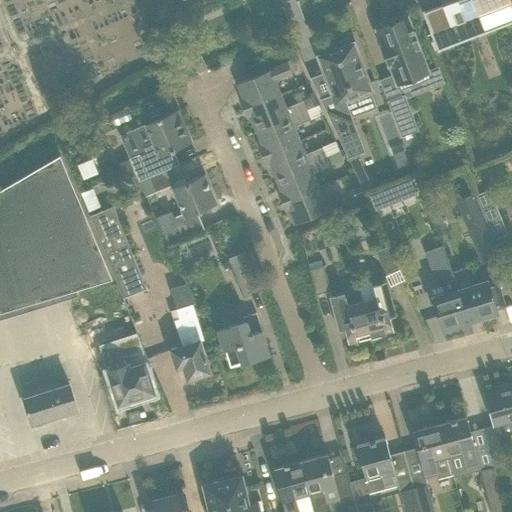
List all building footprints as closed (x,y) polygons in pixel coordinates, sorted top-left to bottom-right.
[(511,0),(439,0),(449,23),(507,1),(511,13),(511,0)] [(410,28),(406,17),(405,18),(404,15),(388,21),(389,24),(376,29),(382,45),(381,46),(388,65),(389,64),(396,84),(427,72),(412,31),(413,31),(412,27),(410,28)] [(431,33),(430,33),(437,51),(438,51),(438,48),(451,43),(447,31),(445,27),(431,33)] [(353,43),(318,57),(324,72),(332,94),(331,94),(320,99),(347,157),(355,174),(364,170),(357,154),(364,151),(351,116),(375,108),(368,91),(370,90),(353,43)] [(275,81),(293,74),(288,62),(236,83),(242,99),(239,100),(242,108),(280,93),(275,81)] [(303,100),(286,107),(280,93),(242,108),(246,117),(249,116),(255,130),(306,109),(303,100)] [(418,130),(404,94),(387,100),(401,137),(418,130)] [(317,105),(306,109),(311,119),(321,115),(317,105)] [(173,150),(191,142),(177,109),(163,115),(158,114),(150,117),(143,125),(149,139),(143,143),(142,147),(144,151),(128,158),(138,182),(179,164),(173,150)] [(293,127),(311,119),(306,109),(255,130),(261,145),(258,147),(262,155),(299,140),(293,127)] [(116,134),(127,128),(121,114),(109,120),(116,134)] [(321,147),(305,154),(299,140),(262,155),(265,164),(268,163),(275,177),(325,157),(321,147)] [(338,151),(325,157),(329,166),(343,161),(338,151)] [(61,295),(111,279),(59,157),(0,191),(0,317),(7,315),(6,311),(51,298),(52,302),(62,299),(61,295)] [(312,173),(329,166),(325,157),(275,177),(280,192),(277,193),(281,202),(318,187),(312,173)] [(405,160),(397,163),(401,172),(409,169),(405,160)] [(200,210),(216,204),(204,174),(186,181),(185,179),(180,180),(176,181),(173,185),(173,186),(169,188),(180,213),(167,219),(175,240),(203,228),(198,215),(201,213),(200,210)] [(410,179),(398,184),(405,199),(417,194),(410,179)] [(340,193),(324,200),(318,187),(281,202),(284,211),(288,209),(294,224),(344,204),(340,193)] [(360,187),(351,190),(355,199),(364,195),(360,187)] [(493,240),(507,234),(489,189),(475,195),(493,240)] [(382,191),(369,196),(376,212),(388,206),(382,191)] [(474,194),(456,201),(482,264),(500,257),(493,240),(475,195),(474,194)] [(122,297),(146,288),(112,206),(89,216),(122,297)] [(440,209),(430,212),(436,228),(444,226),(440,209)] [(386,276),(398,270),(387,246),(374,252),(386,276)] [(467,322),(457,289),(451,271),(441,246),(423,253),(434,282),(438,280),(443,295),(433,298),(443,329),(467,322)] [(243,295),(260,288),(245,251),(228,258),(243,295)] [(315,294),(329,290),(321,260),(307,263),(315,294)] [(465,267),(451,271),(457,289),(467,322),(495,313),(494,309),(504,306),(498,287),(495,277),(471,285),(465,267)] [(388,281),(371,285),(370,281),(356,285),(360,301),(359,301),(369,337),(393,331),(389,317),(395,315),(388,281)] [(359,301),(347,304),(343,292),(328,296),(338,331),(344,329),(348,343),(369,337),(359,301)] [(94,293),(72,300),(81,333),(82,332),(103,326),(94,293)] [(200,340),(203,339),(191,304),(176,309),(178,319),(174,320),(181,345),(170,348),(176,368),(182,366),(187,380),(210,372),(200,340)] [(260,332),(262,332),(256,312),(241,317),(243,321),(217,329),(229,366),(267,354),(260,332)] [(143,365),(149,363),(137,335),(116,341),(124,365),(109,370),(119,401),(151,391),(143,365)] [(511,386),(507,388),(505,381),(495,383),(497,390),(484,394),(493,425),(497,424),(499,432),(505,435),(511,433),(511,386)] [(31,424),(77,410),(68,383),(23,397),(31,424)] [(465,467),(478,463),(465,416),(438,423),(448,458),(462,454),(465,467)] [(431,419),(410,424),(412,430),(424,478),(425,478),(436,475),(437,478),(452,474),(448,458),(438,423),(433,424),(431,419)] [(508,464),(502,438),(497,436),(486,439),(494,466),(494,468),(494,467),(508,464)] [(347,471),(346,471),(353,497),(368,493),(398,485),(391,460),(389,455),(384,437),(356,445),(364,478),(350,482),(347,471)] [(346,471),(332,475),(327,453),(300,461),(308,493),(313,511),(330,511),(341,509),(341,511),(342,511),(356,511),(353,497),(346,471)] [(313,511),(308,493),(300,461),(273,468),(284,511),(313,511)] [(505,511),(494,467),(494,468),(494,466),(479,470),(490,511),(505,511)] [(247,484),(241,485),(239,478),(206,487),(212,511),(259,511),(257,502),(252,503),(247,484)] [(433,511),(427,486),(413,490),(419,511),(433,511)] [(419,511),(413,490),(400,493),(404,511),(419,511)] [(149,511),(187,511),(182,493),(153,500),(155,508),(149,509),(149,511)]
